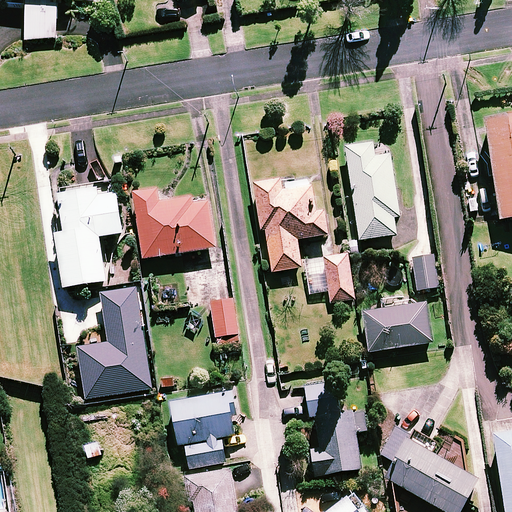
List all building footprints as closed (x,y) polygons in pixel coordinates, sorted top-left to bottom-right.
[(92,0),(0,0),(26,1),(24,40),(55,42),(57,1),(93,3),(92,0)] [(511,218),(511,115),(483,120),(499,221),(511,218)] [(374,157),(373,144),(345,148),(359,241),(402,234),(390,155),(374,157)] [(284,189),(283,180),(252,185),(262,238),(266,237),(272,273),(301,268),(297,241),(328,236),(324,212),(314,213),(309,185),(284,189)] [(122,235),(115,187),(56,196),(62,233),(55,235),(64,289),(106,282),(99,238),(122,235)] [(159,203),(157,190),(133,194),(142,260),(216,249),(209,202),(190,205),(189,199),(159,203)] [(355,300),(347,255),(304,263),(310,295),(329,291),(331,304),(355,300)] [(439,288),(434,256),(413,259),(418,291),(439,288)] [(239,334),(234,301),(212,304),(216,338),(239,334)] [(432,343),(426,303),(363,313),(369,353),(432,343)] [(369,431),(366,412),(342,416),(337,384),(305,389),(309,417),(314,416),(319,449),(309,450),(313,476),(361,469),(356,433),(369,431)] [(234,436),(227,394),(170,404),(178,447),(184,446),(188,470),(225,463),(221,438),(234,436)] [(511,511),(511,421),(505,423),(507,433),(493,435),(505,511),(511,511)] [(459,511),(477,481),(405,439),(383,476),(407,490),(398,504),(411,511),(420,511),(427,502),(443,511),(459,511)] [(237,511),(229,470),(189,478),(194,511),(237,511)] [(364,511),(352,494),(327,511),(364,511)]
